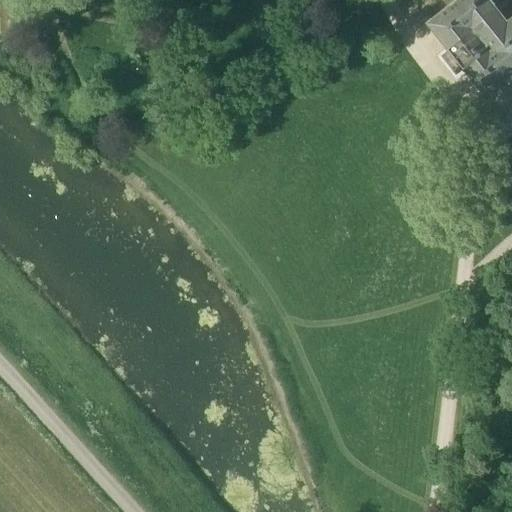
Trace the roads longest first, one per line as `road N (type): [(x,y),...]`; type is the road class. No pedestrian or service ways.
road 1 (unknown): [(435,511),(443,374),(460,289),(472,263),(511,240)]
road 2 (unclassified): [(135,511),(0,365)]
